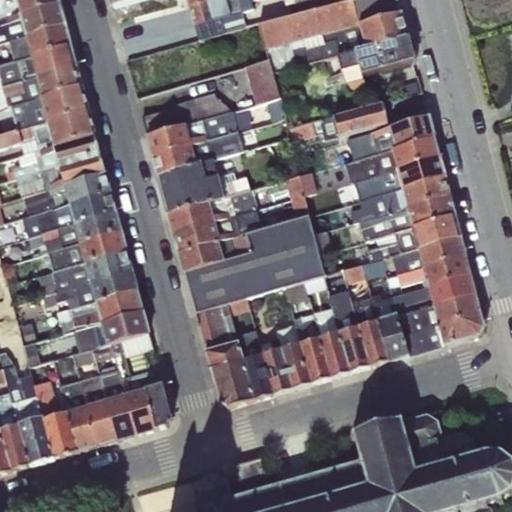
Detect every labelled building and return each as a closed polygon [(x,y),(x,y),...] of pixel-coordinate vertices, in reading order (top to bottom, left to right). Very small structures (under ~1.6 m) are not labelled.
[(58,0),(0,0),(0,22),(60,5),(58,0)] [(110,0),(112,9),(145,0),(110,0)] [(187,0),(190,8),(220,0),(187,0)] [(249,0),(220,0),(190,8),(195,27),(252,12),(249,1),(249,0)] [(396,0),(360,0),(298,17),(256,28),(266,63),(269,77),(338,58),(407,39),(396,0)] [(283,0),(286,7),(295,5),(298,17),(360,0),(283,0)] [(60,5),(0,22),(0,46),(9,43),(65,27),(60,5)] [(252,12),(195,27),(199,42),(256,26),(252,12)] [(65,27),(9,43),(15,64),(0,68),(0,87),(3,87),(4,90),(76,68),(65,27)] [(407,39),(338,58),(348,96),(366,91),(362,78),(375,74),(414,63),(407,39)] [(269,77),(266,63),(244,69),(256,108),(267,105),(276,102),(269,77)] [(76,68),(4,90),(0,90),(0,112),(11,110),(82,89),(76,68)] [(82,89),(11,110),(17,133),(89,112),(82,89)] [(148,139),(232,115),(214,95),(178,105),(142,119),(148,139)] [(276,102),(267,105),(273,124),(286,120),(281,101),(276,102)] [(383,106),(287,132),(288,147),(324,137),(325,143),(388,126),(383,106)] [(89,112),(17,133),(0,138),(0,152),(21,147),(24,157),(95,137),(89,112)] [(232,115),(148,139),(153,158),(238,135),(232,115)] [(352,163),(434,140),(429,118),(346,141),(352,163)] [(238,135),(153,158),(158,178),(214,163),(244,155),(238,135)] [(95,137),(24,157),(18,158),(21,168),(14,171),(7,176),(9,184),(16,182),(22,201),(106,176),(95,137)] [(434,140),(352,163),(343,166),(343,167),(346,167),(351,184),(440,159),(434,140)] [(440,159),(351,184),(353,193),(347,194),(350,205),(360,202),(445,179),(440,159)] [(214,163),(158,178),(168,216),(250,194),(245,179),(235,182),(233,174),(219,179),(214,163)] [(286,184),(297,181),(293,165),(279,169),(282,183),(286,184)] [(106,176),(22,201),(28,220),(111,197),(106,176)] [(312,177),(297,181),(302,198),(317,194),(312,177)] [(445,179),(360,202),(362,210),(351,213),(354,224),(359,223),(450,198),(445,179)] [(297,181),(286,184),(291,204),(302,201),(302,198),(297,181)] [(250,194),(168,216),(174,236),(257,213),(252,193),(250,194)] [(111,197),(28,220),(23,221),(28,240),(116,214),(111,197)] [(450,198),(359,223),(364,243),(375,239),(455,218),(450,198)] [(302,201),(291,204),(296,221),(307,217),(302,201)] [(257,213),(174,236),(179,256),(246,237),(261,233),(257,213)] [(116,214),(28,240),(31,251),(39,249),(41,256),(121,233),(116,214)] [(455,218),(375,239),(378,250),(367,252),(370,265),(382,262),(393,259),(461,239),(455,218)] [(251,256),(185,275),(196,316),(219,309),(228,307),(247,301),(285,290),(305,284),(323,279),(317,256),(312,235),(308,221),(261,233),(246,237),(251,256)] [(325,232),(312,235),(317,256),(331,252),(325,232)] [(121,233),(41,256),(42,258),(48,256),(52,273),(127,253),(121,233)] [(246,237),(179,256),(185,275),(251,256),(246,237)] [(461,239),(393,259),(395,269),(397,278),(466,258),(461,239)] [(127,253),(52,273),(53,275),(38,278),(43,299),(132,272),(127,253)] [(466,258),(397,278),(400,287),(426,279),(429,289),(470,277),(466,258)] [(382,262),(385,272),(395,269),(393,259),(382,262)] [(385,272),(382,262),(370,265),(362,268),(366,281),(386,275),(385,272)] [(366,281),(362,268),(343,273),(347,286),(366,281)] [(132,272),(43,299),(45,309),(67,303),(71,311),(137,292),(132,272)] [(429,289),(393,299),(396,311),(433,301),(434,309),(476,297),(470,277),(429,289)] [(323,279),(305,284),(308,295),(326,290),(323,279)] [(305,284),(285,290),(290,307),(310,301),(308,295),(305,284)] [(137,292),(71,311),(57,315),(64,336),(73,333),(143,314),(137,292)] [(371,370),(352,305),(348,292),(328,298),(332,311),(349,376),(371,370)] [(380,297),(372,300),(390,364),(410,359),(404,339),(396,311),(393,299),(381,303),(380,297)] [(476,297),(434,309),(406,318),(411,337),(481,316),(476,297)] [(372,300),(352,305),(371,370),(390,364),(372,300)] [(247,301),(228,307),(231,319),(249,314),(247,301)] [(228,307),(219,309),(222,322),(226,335),(229,347),(238,344),(236,338),(231,319),(228,307)] [(199,329),(222,322),(219,309),(196,316),(199,329)] [(332,311),(314,316),(331,381),(349,376),(332,311)] [(143,314),(73,333),(79,356),(92,352),(112,347),(150,336),(143,314)] [(331,381),(314,316),(294,322),(295,327),(312,387),(331,381)] [(411,337),(404,339),(410,359),(479,340),(485,330),(481,316),(411,337)] [(222,322),(199,329),(203,341),(226,335),(222,322)] [(273,353),(263,357),(274,398),(312,387),(295,327),(276,333),(278,341),(271,343),(273,353)] [(256,333),(236,338),(238,344),(255,404),(274,398),(263,357),(260,346),(256,333)] [(226,335),(203,341),(206,353),(229,347),(226,335)] [(150,336),(112,347),(115,359),(119,372),(137,438),(168,429),(173,421),(173,420),(159,372),(132,379),(127,361),(154,352),(150,336)] [(271,343),(260,346),(263,357),(273,353),(271,343)] [(35,344),(23,347),(30,370),(42,366),(35,344)] [(229,347),(206,353),(220,406),(228,411),(255,404),(238,344),(229,347)] [(112,347),(92,352),(95,364),(115,359),(112,347)] [(55,462),(35,388),(32,377),(20,381),(15,369),(11,359),(5,355),(0,355),(0,359),(3,369),(7,384),(10,395),(31,469),(55,462)] [(119,372),(99,377),(117,444),(137,438),(119,372)] [(99,377),(80,383),(99,449),(117,444),(99,377)] [(99,449),(80,383),(60,388),(66,409),(79,455),(99,449)] [(51,384),(35,388),(55,462),(79,455),(66,409),(59,412),(51,384)] [(10,395),(0,398),(0,431),(11,475),(31,469),(10,395)] [(494,511),(495,511),(493,509),(490,511),(488,508),(499,505),(501,509),(505,507),(503,503),(511,497),(511,464),(505,458),(506,454),(502,453),(501,456),(490,456),(489,452),(485,452),(486,457),(474,460),(474,456),(477,456),(477,453),(474,453),(472,443),(474,442),(473,440),(470,442),(462,437),(463,434),(459,434),(459,437),(439,441),(441,438),(444,438),(445,434),(441,434),(439,426),(442,424),(439,420),(437,423),(430,419),(430,415),(426,415),(426,418),(407,423),(407,422),(403,423),(402,419),(397,420),(398,424),(360,435),(358,431),(353,432),(354,437),(350,438),(352,443),(356,442),(362,464),(233,500),(232,497),(228,487),(231,485),(228,481),(226,484),(219,479),(219,476),(215,475),(214,479),(206,481),(204,478),(201,481),(203,483),(199,491),(196,491),(195,495),(194,499),(201,505),(199,506),(200,511),(494,511)] [(0,478),(11,475),(0,431),(0,478)] [(262,460),(235,468),(240,486),(267,479),(262,460)]
